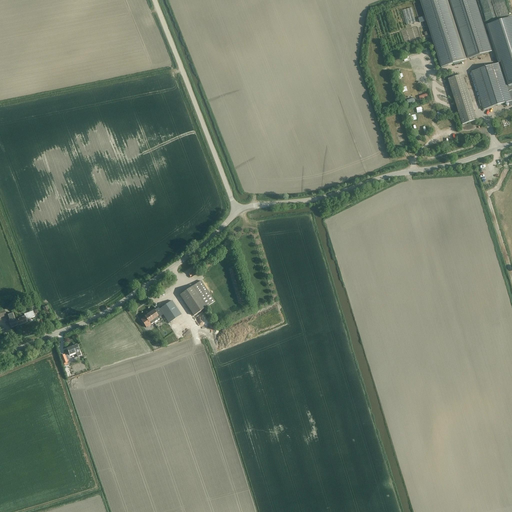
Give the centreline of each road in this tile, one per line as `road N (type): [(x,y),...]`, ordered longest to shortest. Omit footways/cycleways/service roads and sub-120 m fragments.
road 1 (unclassified): [(236,212),(319,198),(511,144)]
road 2 (unclassified): [(0,356),(118,304),(236,212)]
road 3 (unclassified): [(236,212),(153,0)]
road 4 (track): [(511,277),(488,192),(505,156)]
